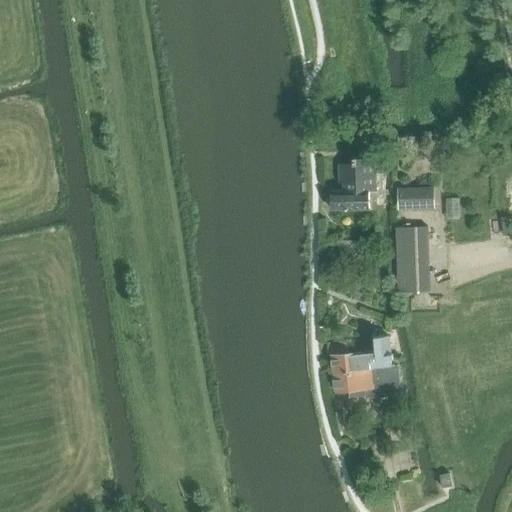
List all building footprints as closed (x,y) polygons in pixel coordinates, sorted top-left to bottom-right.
[(353,158),(354,164),(332,165),(332,209),(371,209),(370,192),(377,191),(376,157),(353,158)] [(398,211),(435,209),(434,187),(397,188),(398,211)] [(432,291),(429,227),(396,229),(399,292),(432,291)] [(330,357),(333,375),(393,367),(393,365),(388,337),(374,339),(376,353),(370,354),(369,352),(348,355),(347,343),(326,347),(328,358),(330,357)] [(366,400),(391,396),(403,394),(399,365),(393,365),(393,367),(333,375),(336,393),(349,391),(351,398),(365,396),(366,400)] [(402,407),(387,408),(389,422),(403,421),(402,407)] [(451,473),(440,475),(442,488),(453,486),(451,473)]
